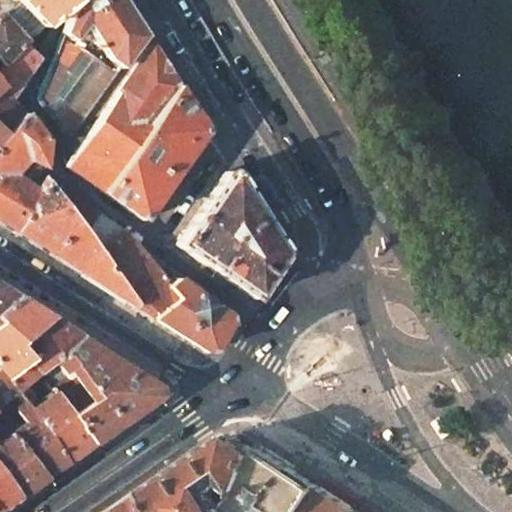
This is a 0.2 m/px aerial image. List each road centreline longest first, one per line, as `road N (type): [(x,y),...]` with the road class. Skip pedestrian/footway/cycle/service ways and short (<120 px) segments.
road 1 (primary): [(211,0),(331,192),(351,279)]
road 2 (primary): [(422,246),(251,0)]
road 3 (primary): [(422,246),(294,0)]
road 4 (tertiary): [(0,255),(177,367),(239,392)]
road 5 (residential): [(148,240),(54,169),(55,142),(24,95),(52,36)]
road 6 (tertiary): [(239,392),(438,511)]
road 7 (tertiary): [(363,308),(393,395),(467,511)]
road 8 (tertiary): [(239,392),(57,511)]
road 9 (tertiary): [(240,124),(311,238),(312,296)]
road 10 (residential): [(279,329),(148,240)]
road 11 (residential): [(148,240),(212,144),(240,124)]
road 12 (tertiary): [(163,0),(240,124)]
road 13 (primary): [(363,308),(395,347),(423,354),(452,335),(451,307)]
